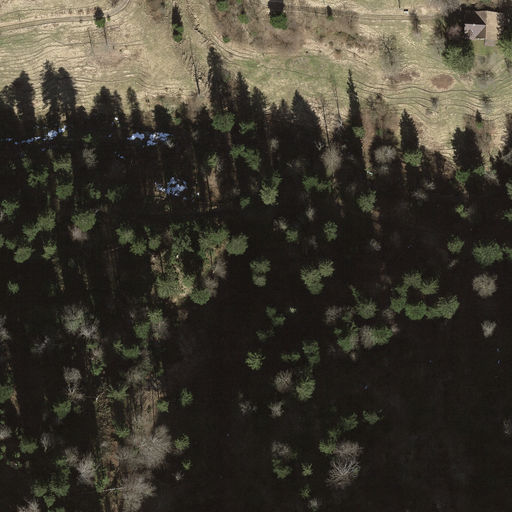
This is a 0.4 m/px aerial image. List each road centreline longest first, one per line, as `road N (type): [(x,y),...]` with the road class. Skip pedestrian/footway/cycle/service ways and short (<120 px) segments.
road 1 (track): [(0,233),(64,210),(177,218),(267,212),(298,197),(468,245),(511,231)]
road 2 (track): [(253,0),(364,16),(511,13)]
road 3 (track): [(0,30),(100,17),(126,0)]
